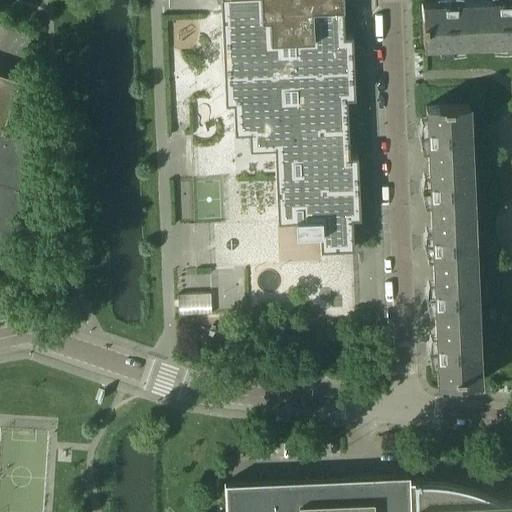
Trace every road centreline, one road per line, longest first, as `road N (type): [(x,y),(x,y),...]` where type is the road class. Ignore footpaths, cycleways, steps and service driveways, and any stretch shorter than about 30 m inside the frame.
road 1 (residential): [(391,0),(408,409)]
road 2 (residential): [(162,382),(408,409)]
road 3 (residential): [(162,382),(29,333),(0,339)]
